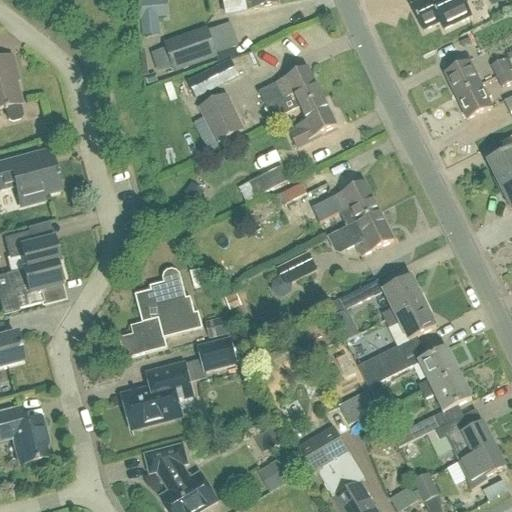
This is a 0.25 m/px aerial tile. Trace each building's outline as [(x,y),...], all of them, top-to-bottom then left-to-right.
[(165,19),(172,19),(172,0),(145,0),(146,36),(165,36),(165,19)] [(240,14),(275,7),(273,0),(220,0),(222,5),(238,2),(240,14)] [(441,26),(445,33),(473,20),(463,0),(429,0),(412,9),(421,27),(424,34),(441,26)] [(176,75),(218,61),(216,56),(208,31),(166,46),(176,75)] [(235,49),(216,56),(218,61),(220,67),(239,61),(235,49)] [(200,97),(263,80),(257,57),(194,75),(200,97)] [(0,62),(0,112),(3,111),(3,113),(5,113),(8,122),(12,125),(19,123),(22,119),(19,107),(20,107),(13,83),(7,62),(8,61),(8,60),(0,62)] [(505,61),(492,68),(497,79),(510,72),(505,61)] [(456,100),(481,87),(470,64),(444,76),(456,100)] [(273,125),(301,111),(323,100),(308,70),(258,95),(273,125)] [(511,76),(510,72),(497,79),(502,90),(511,84),(511,76)] [(481,87),(456,100),(468,123),(493,111),(481,87)] [(217,146),(245,133),(227,97),(200,110),(217,146)] [(323,100),(301,111),(308,124),(297,129),(298,132),(290,135),(298,152),(308,147),(307,145),(337,129),(323,100)] [(500,190),(511,184),(511,153),(488,165),(500,190)] [(24,173),(21,161),(0,166),(0,193),(15,190),(20,210),(45,204),(44,199),(60,195),(57,181),(58,180),(57,176),(55,177),(53,166),(24,173)] [(290,184),(283,170),(250,186),(257,200),(290,184)] [(511,184),(500,190),(511,212),(511,184)] [(287,195),(292,205),(312,195),(307,185),(287,195)] [(358,225),(380,215),(365,185),(333,201),(341,216),(351,211),(358,225)] [(380,215),(358,225),(328,240),(335,255),(341,257),(357,249),(362,259),(394,244),(380,215)] [(55,266),(59,265),(53,241),(32,247),(29,235),(4,241),(10,263),(23,259),(26,272),(26,273),(55,265),(55,266)] [(288,288),(318,273),(309,256),(279,271),(288,288)] [(26,273),(26,272),(5,278),(8,288),(13,291),(18,312),(43,306),(40,294),(61,289),(61,286),(64,286),(59,265),(55,266),(55,265),(26,273)] [(145,335),(140,336),(145,357),(168,351),(165,342),(203,332),(199,316),(195,317),(191,301),(186,302),(180,278),(176,274),(172,273),(168,274),(165,277),(164,282),(165,286),(150,290),(152,294),(136,298),(145,335)] [(386,325),(425,306),(413,280),(384,294),(393,312),(382,318),(386,325)] [(328,308),(333,319),(375,298),(370,287),(328,308)] [(364,380),(406,360),(400,349),(438,330),(425,306),(386,325),(398,350),(359,370),(364,380)] [(209,342),(229,337),(225,321),(205,326),(209,342)] [(0,342),(0,371),(23,365),(20,354),(21,354),(20,351),(19,351),(16,338),(0,342)] [(207,375),(236,368),(229,341),(200,349),(207,375)] [(422,396),(460,377),(448,352),(420,366),(428,384),(419,389),(422,396)] [(382,386),(411,371),(406,360),(364,380),(373,398),(385,392),(382,386)] [(132,433),(177,421),(171,400),(192,395),(185,367),(148,377),(151,392),(123,399),(132,433)] [(444,416),(459,409),(473,402),(460,377),(422,396),(425,403),(435,398),(444,416)] [(368,395),(341,409),(350,427),(377,413),(368,395)] [(23,425),(19,411),(0,416),(0,444),(16,441),(22,467),(19,467),(19,469),(48,461),(38,422),(23,425)] [(400,451),(435,433),(435,434),(441,431),(435,419),(394,439),(400,451)] [(496,449),(485,426),(464,437),(457,423),(441,431),(435,434),(440,444),(447,441),(460,467),(474,460),(496,449)] [(318,475),(333,501),(339,511),(376,511),(360,484),(364,482),(333,431),(297,452),(312,478),(318,475)] [(191,483),(183,469),(188,468),(183,449),(146,459),(151,477),(158,475),(170,495),(162,500),(168,511),(205,511),(217,505),(200,477),(191,483)] [(474,460),(460,467),(448,472),(448,474),(449,473),(456,487),(466,481),(473,494),(489,486),(486,481),(507,471),(496,449),(474,460)] [(275,492),(299,478),(287,458),(263,472),(275,492)] [(428,511),(445,511),(439,498),(440,498),(429,476),(414,483),(428,511)]
